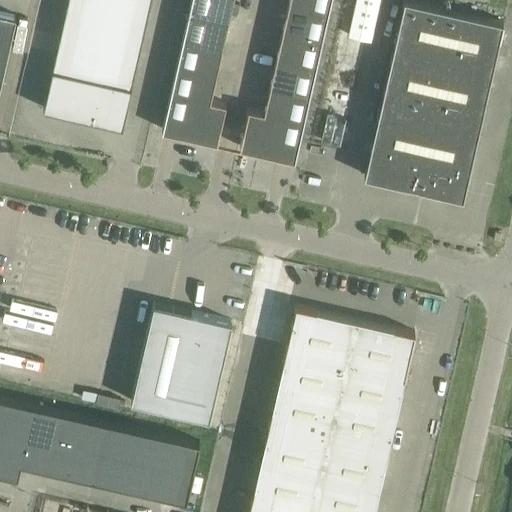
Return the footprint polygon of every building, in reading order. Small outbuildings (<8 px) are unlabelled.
[(66,0),(43,107),(121,125),(149,0),(66,0)] [(189,0),(161,128),(216,141),(225,101),(209,98),(231,0),(189,0)] [(238,146),(294,158),(328,0),(287,0),(263,110),(247,106),(238,146)] [(402,0),(363,174),(462,196),(502,19),(416,0),(402,0)] [(0,78),(15,14),(0,10),(0,78)] [(152,302),(130,399),(208,417),(230,320),(152,302)] [(345,356),(354,316),(295,303),(285,343),(345,356)] [(345,356),(404,370),(414,330),(354,316),(345,356)] [(336,395),(345,356),(285,343),(277,382),(336,395)] [(396,409),(404,370),(345,356),(336,395),(396,409)] [(318,473),(327,434),(336,395),(277,382),(259,460),(318,473)] [(185,498),(198,440),(0,394),(0,470),(16,474),(20,460),(185,498)] [(387,448),(396,409),(336,395),(327,434),(387,448)] [(378,487),(387,448),(327,434),(318,473),(378,487)] [(307,511),(309,511),(318,473),(259,460),(250,499),(307,511)] [(371,511),(378,487),(318,473),(309,511),(371,511)] [(307,511),(250,499),(246,511),(307,511)]
